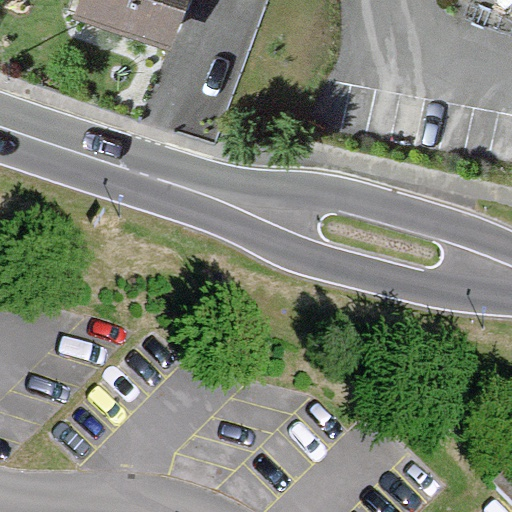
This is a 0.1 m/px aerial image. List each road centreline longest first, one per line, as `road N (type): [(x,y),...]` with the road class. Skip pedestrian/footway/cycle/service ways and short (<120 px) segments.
road 1 (secondary): [(0,126),(271,213),(511,278)]
road 2 (residential): [(221,511),(148,497),(0,491)]
